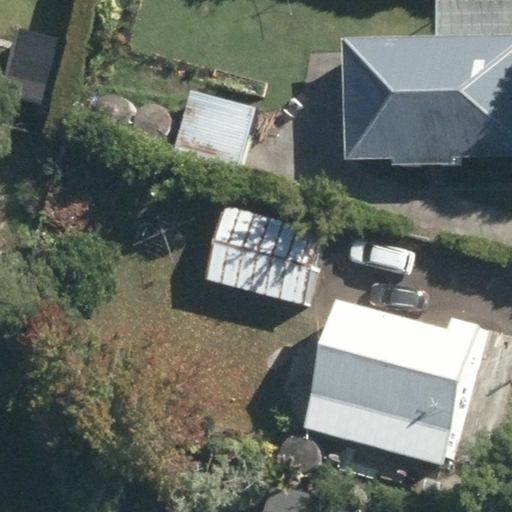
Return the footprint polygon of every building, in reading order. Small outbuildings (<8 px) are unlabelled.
[(511,43),(364,47),(367,167),(411,166),(411,172),(472,171),(472,164),(511,163),(511,43)] [(201,98),(188,153),(255,168),(268,113),(201,98)] [(215,283),(317,310),(337,237),(234,209),(215,283)] [(411,422),(404,448),(453,461),(459,434),(473,438),(500,331),(470,324),(467,336),(357,308),(333,402),(411,422)] [(298,478),(306,477),(313,473),(318,467),(322,460),(322,452),(320,445),(316,438),(309,433),(302,431),(294,431),(287,434),(281,439),(277,445),(275,452),(276,460),(279,467),(284,472),(290,476),(298,478)] [(23,437),(15,462),(41,471),(49,446),(23,437)] [(279,511),(367,511),(286,489),(279,511)]
